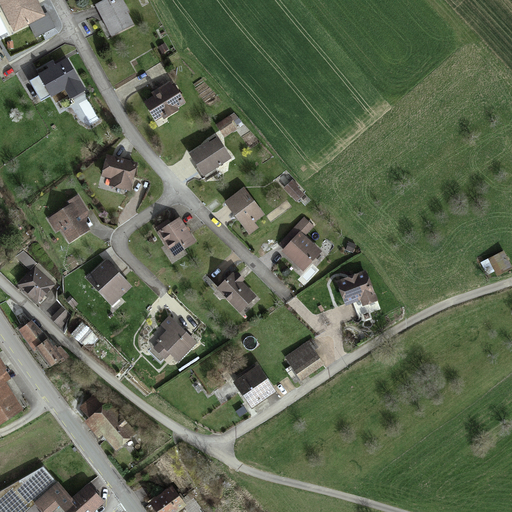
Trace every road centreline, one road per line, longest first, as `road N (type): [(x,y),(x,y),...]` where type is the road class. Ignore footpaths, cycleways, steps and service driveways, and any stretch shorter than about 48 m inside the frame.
road 1 (residential): [(0,280),(55,336),(170,425),(213,448),(339,368)]
road 2 (residential): [(288,299),(172,183),(56,0)]
road 3 (primary): [(135,511),(0,326)]
road 4 (track): [(282,158),(378,253),(413,319)]
road 5 (track): [(339,368),(413,319),(511,281)]
road 6 (track): [(213,448),(256,476),(393,511)]
